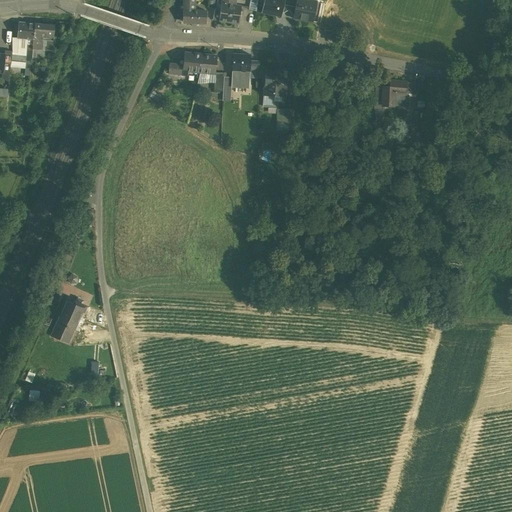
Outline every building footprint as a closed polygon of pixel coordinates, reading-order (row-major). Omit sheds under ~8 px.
[(206,11),(194,10),(194,0),(183,0),(184,7),(181,7),(181,11),(184,11),(198,11),(198,14),(206,14),(206,11)] [(263,0),(261,12),(281,16),(283,5),(284,0),(263,0)] [(307,0),(296,0),(295,8),(293,18),(312,22),(316,2),(307,0)] [(234,5),(221,3),(220,9),(219,21),(238,24),(241,6),(234,5)] [(198,11),(184,11),(183,22),(191,22),(191,26),(195,26),(196,23),(205,23),(206,14),(198,14),(198,11)] [(35,24),(18,22),(17,38),(32,40),(33,34),(34,34),(35,24)] [(54,25),(35,24),(34,34),(46,35),(48,35),(48,40),(53,41),(54,25)] [(34,34),(33,34),(32,40),(32,44),(32,49),(36,50),(41,50),(42,37),(46,38),(46,35),(34,34)] [(17,38),(14,38),(12,49),(27,50),(27,45),(31,45),(31,44),(32,44),(32,40),(17,38)] [(27,45),(27,50),(12,49),(12,52),(11,61),(25,62),(25,60),(31,61),(31,57),(31,53),(32,49),(32,44),(31,44),(31,45),(27,45)] [(12,52),(5,51),(4,55),(5,55),(4,64),(10,65),(11,61),(12,52)] [(201,54),(184,53),(183,65),(182,75),(187,75),(187,71),(199,72),(201,54)] [(217,56),(201,54),(199,72),(214,74),(215,74),(215,73),(217,56)] [(250,55),(233,54),(232,71),(249,72),(250,66),(250,55)] [(183,65),(169,63),(168,73),(182,75),(183,65)] [(259,66),(250,66),(249,72),(249,77),(258,78),(259,70),(259,66)] [(283,72),(265,70),(264,78),(263,95),(277,96),(285,97),(286,79),(282,79),(283,72)] [(249,72),(232,71),(231,88),(243,89),(243,85),(249,85),(249,77),(249,72)] [(222,73),(215,73),(215,74),(214,74),(214,91),(222,91),(222,73)] [(406,84),(390,82),(390,89),(390,91),(397,91),(405,92),(405,90),(406,84)] [(0,95),(8,96),(8,88),(0,87),(0,95)] [(390,89),(383,88),(382,105),(393,106),(394,95),(397,91),(390,91),(390,89)] [(153,91),(150,96),(157,100),(160,95),(153,91)] [(277,96),(263,95),(262,106),(277,107),(277,96)] [(285,109),(277,109),(277,130),(288,131),(288,127),(286,127),(287,116),(285,116),(285,109)] [(294,109),(285,109),(285,116),(287,116),(286,127),(288,127),(292,128),(293,117),(294,109)] [(67,301),(60,317),(75,324),(81,311),(83,312),(86,306),(74,301),(73,304),(67,301)] [(75,324),(60,317),(58,322),(73,329),(75,324)] [(73,329),(58,322),(51,337),(67,343),(73,329)] [(88,350),(89,374),(100,374),(100,361),(94,361),(93,350),(88,350)] [(32,381),(35,373),(30,371),(27,379),(32,381)] [(29,400),(39,400),(39,390),(29,390),(29,400)]
